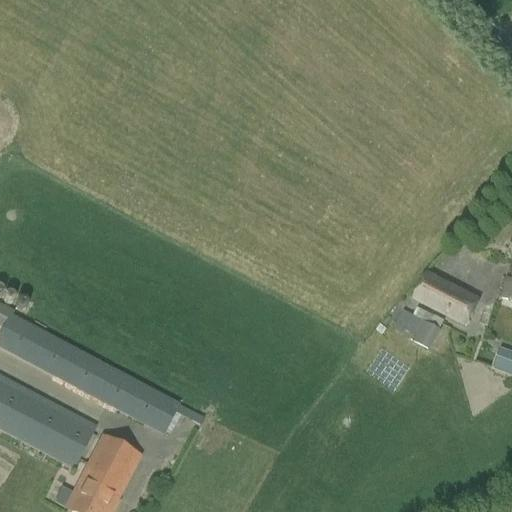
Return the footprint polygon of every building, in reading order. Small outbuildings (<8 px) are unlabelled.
[(465,329),(479,301),(427,274),(412,302),(465,329)] [(511,302),(511,281),(511,283),(508,282),(503,300),(511,302)] [(181,406),(12,318),(14,313),(0,304),(0,329),(3,331),(0,336),(0,350),(164,438),(166,433),(170,435),(174,427),(178,429),(183,420),(200,428),(204,419),(181,406)] [(402,338),(429,353),(444,323),(418,308),(413,317),(403,312),(393,329),(404,335),(402,338)] [(511,358),(498,354),(493,370),(511,376),(511,358)] [(97,428),(0,376),(0,432),(73,471),(80,458),(84,460),(96,438),(93,436),(97,428)] [(68,511),(110,511),(139,458),(104,440),(67,511),(68,511)]
